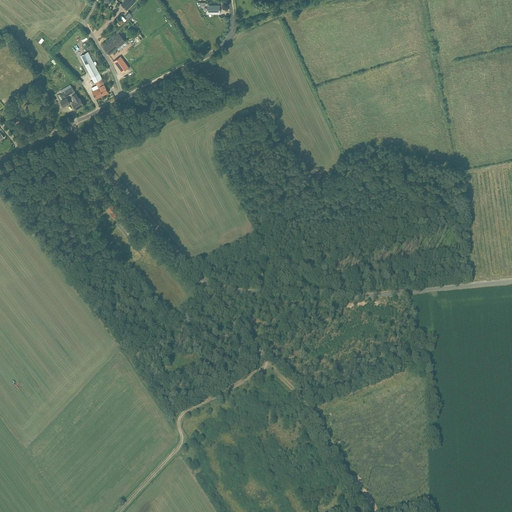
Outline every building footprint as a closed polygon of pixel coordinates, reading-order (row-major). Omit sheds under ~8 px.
[(136,0),(125,0),(121,5),(127,10),(136,0)] [(207,5),(207,14),(219,14),(220,5),(207,5)] [(140,33),(130,41),(134,47),(147,36),(144,32),(141,34),(140,33)] [(103,47),(109,55),(126,41),(119,33),(103,47)] [(94,82),(95,82),(101,79),(87,52),(81,56),(94,82)] [(113,61),(115,64),(121,72),(128,67),(120,56),(113,61)] [(95,82),(97,86),(99,85),(104,94),(108,92),(106,88),(107,87),(107,85),(105,86),(104,83),(101,79),(95,82)] [(60,90),(62,93),(64,97),(70,93),(76,102),(72,104),(76,109),(84,104),(80,99),(79,100),(75,94),(70,85),(60,90)] [(99,85),(97,86),(98,88),(92,91),(96,98),(104,94),(99,85)] [(60,102),(63,107),(70,103),(67,98),(60,102)] [(70,186),(72,190),(77,187),(79,190),(85,186),(80,179),(70,186)] [(107,199),(103,202),(102,203),(115,219),(122,214),(116,207),(115,208),(107,199)] [(83,210),(79,215),(86,221),(85,222),(87,224),(90,221),(89,220),(91,217),(83,210)] [(124,216),(120,219),(117,222),(127,235),(134,229),(124,216)]
